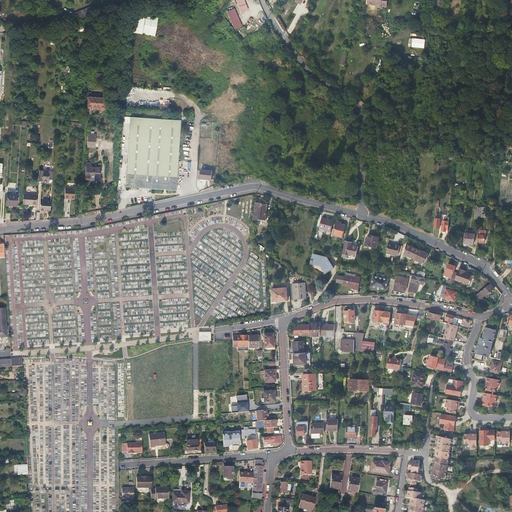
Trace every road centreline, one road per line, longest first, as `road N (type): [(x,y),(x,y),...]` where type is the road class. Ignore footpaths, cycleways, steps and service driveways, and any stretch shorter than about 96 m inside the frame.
road 1 (residential): [(360,215),(255,186),(73,223),(0,227)]
road 2 (unclassified): [(262,0),(295,57),(362,113),(360,215)]
road 3 (residential): [(480,317),(367,300),(282,320)]
road 4 (residential): [(511,300),(466,258),(360,215)]
road 5 (residential): [(123,464),(273,454)]
road 6 (residential): [(288,450),(282,320)]
